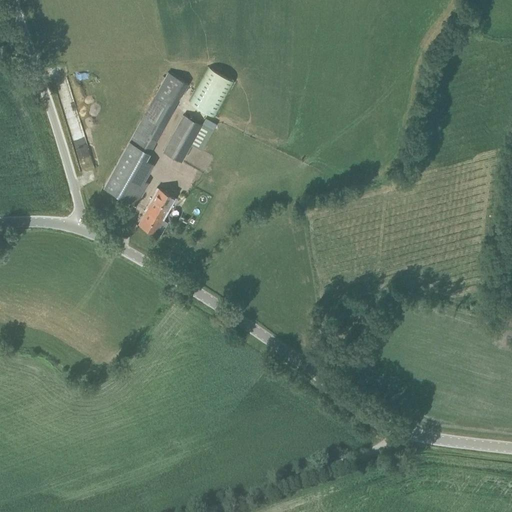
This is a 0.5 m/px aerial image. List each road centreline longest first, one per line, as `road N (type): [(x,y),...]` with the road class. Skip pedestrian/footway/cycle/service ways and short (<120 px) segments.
road 1 (unclassified): [(80,229),(174,279),(412,436),(511,447)]
road 2 (unclassified): [(80,229),(52,109),(13,0)]
road 3 (track): [(412,436),(205,511)]
